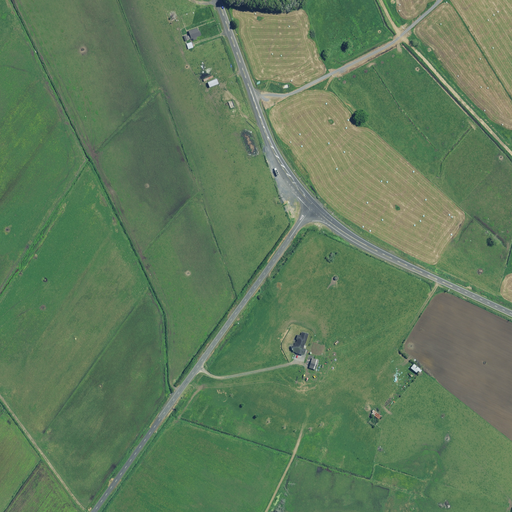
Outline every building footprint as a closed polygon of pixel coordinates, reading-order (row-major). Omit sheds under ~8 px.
[(178,18),(176,10),(170,12),(172,20),(178,18)] [(191,38),(191,39),(193,38),(193,40),(194,40),(197,39),(196,37),(201,36),(198,28),(189,31),(190,34),(184,36),(185,41),(191,38)] [(218,84),(216,79),(208,82),(209,87),(218,84)] [(293,352),(302,355),(303,354),(304,355),(306,349),(303,348),(308,334),(302,332),(301,336),(297,335),(296,339),(297,339),(296,342),(295,342),(294,345),(291,347),(293,352)] [(319,360),(312,358),(309,368),(316,370),(319,360)] [(421,370),(414,364),(410,368),(416,373),(417,371),(419,373),(421,370)] [(373,409),(372,411),(373,412),(372,414),(379,419),(382,416),(373,409)]
